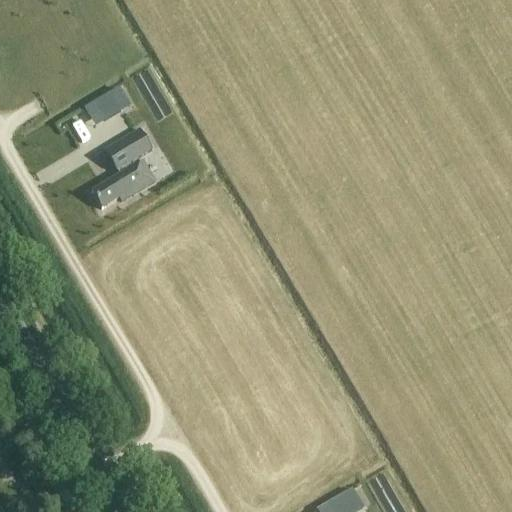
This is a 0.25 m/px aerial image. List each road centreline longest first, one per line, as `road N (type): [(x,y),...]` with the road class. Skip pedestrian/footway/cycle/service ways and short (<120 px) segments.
road 1 (unclassified): [(0,137),(170,428)]
road 2 (primary): [(95,473),(0,306)]
